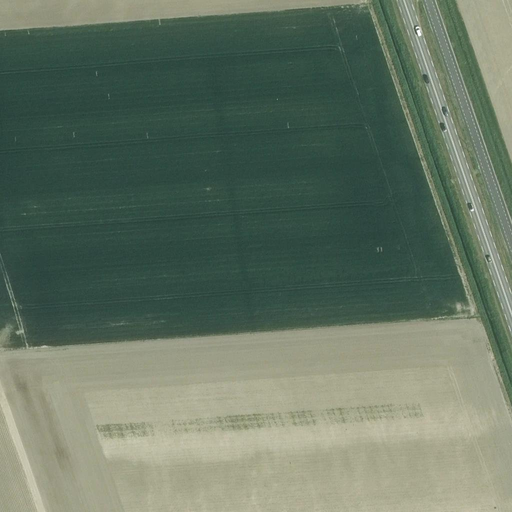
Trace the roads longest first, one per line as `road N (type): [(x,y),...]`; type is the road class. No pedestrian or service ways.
road 1 (primary): [(511,316),(403,0)]
road 2 (unclassified): [(511,240),(429,0)]
road 3 (track): [(39,511),(0,396)]
